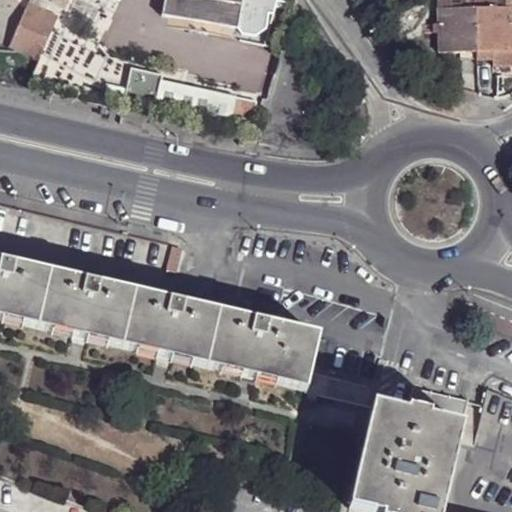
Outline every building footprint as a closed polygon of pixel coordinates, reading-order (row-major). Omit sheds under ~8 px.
[(32,0),(8,50),(40,65),(70,0),(32,0)] [(162,0),(158,21),(233,37),(238,42),(247,44),(249,43),(264,34),(270,4),(266,0),(162,0)] [(449,9),(449,0),(437,0),(437,9),(449,9)] [(474,0),(449,0),(449,9),(475,8),(474,1),(474,0)] [(489,0),(474,1),(475,8),(489,8),(489,0)] [(489,8),(475,8),(475,52),(491,51),(491,67),(511,67),(511,51),(511,46),(511,15),(511,7),(505,8),(489,8)] [(475,52),(475,8),(449,9),(437,9),(437,25),(437,34),(438,52),(475,52)] [(165,80),(133,73),(125,110),(252,137),(258,107),(163,88),(165,80)] [(0,264),(0,322),(307,393),(311,375),(320,339),(0,264)] [(414,390),(407,416),(376,409),(351,510),(358,511),(442,511),(459,444),(462,430),(469,403),(414,390)] [(470,447),(459,444),(442,511),(511,511),(511,402),(487,392),(481,414),(478,419),(470,447)]
